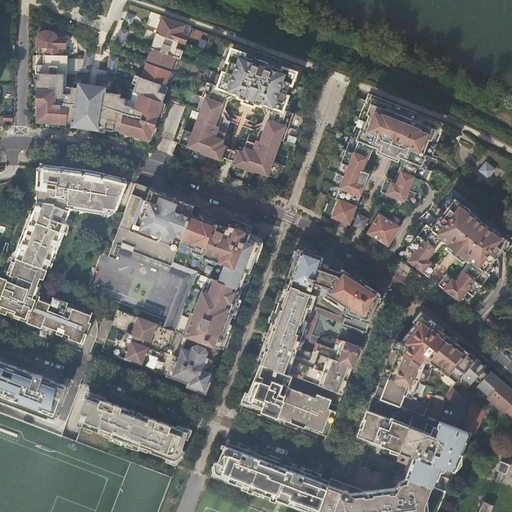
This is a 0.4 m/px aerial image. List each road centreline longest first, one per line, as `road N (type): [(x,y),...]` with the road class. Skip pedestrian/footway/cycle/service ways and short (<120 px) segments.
road 1 (residential): [(0,335),(332,461),(398,298)]
road 2 (residential): [(378,267),(307,225),(167,170),(99,152),(0,142)]
road 3 (residential): [(511,370),(414,293)]
